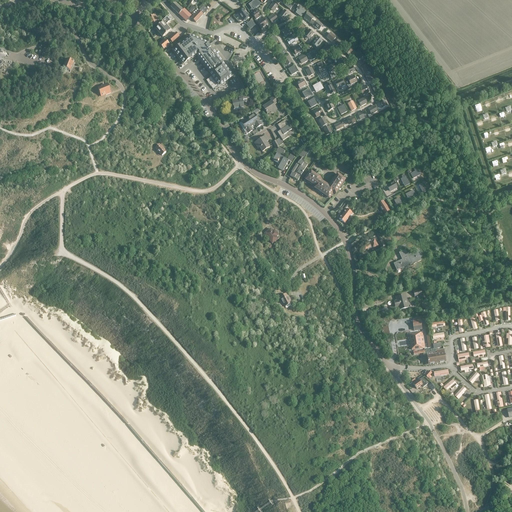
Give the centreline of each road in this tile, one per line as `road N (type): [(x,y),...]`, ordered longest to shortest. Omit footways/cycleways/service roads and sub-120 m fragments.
road 1 (unclassified): [(391,367),(360,326),(352,261),(338,227),(293,189),(242,162),(206,101),(133,19)]
road 2 (unknown): [(376,0),(448,121),(474,179),(484,242),(511,275)]
